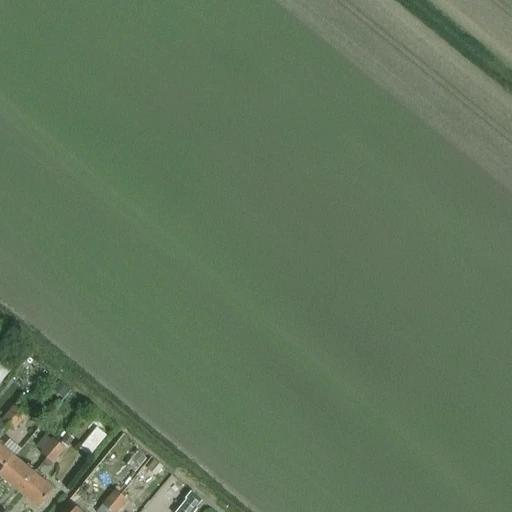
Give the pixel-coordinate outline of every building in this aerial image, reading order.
[(26,417),(15,408),(8,415),(20,425),(26,417)] [(14,433),(20,425),(8,415),(2,423),(14,433)] [(80,450),(91,458),(108,437),(97,429),(80,450)] [(0,477),(15,459),(4,449),(6,446),(0,440),(0,477)] [(60,458),(66,450),(54,441),(48,448),(60,458)] [(60,458),(48,448),(42,456),(53,465),(60,458)] [(35,475),(38,472),(29,465),(27,468),(15,459),(0,477),(20,494),(35,475)] [(157,476),(163,469),(155,462),(149,470),(157,476)] [(40,510),(53,495),(55,491),(43,481),(46,478),(38,472),(35,475),(20,494),(40,510)] [(116,491),(109,499),(121,509),(127,501),(116,491)] [(109,499),(103,507),(109,511),(118,511),(121,509),(109,499)]
